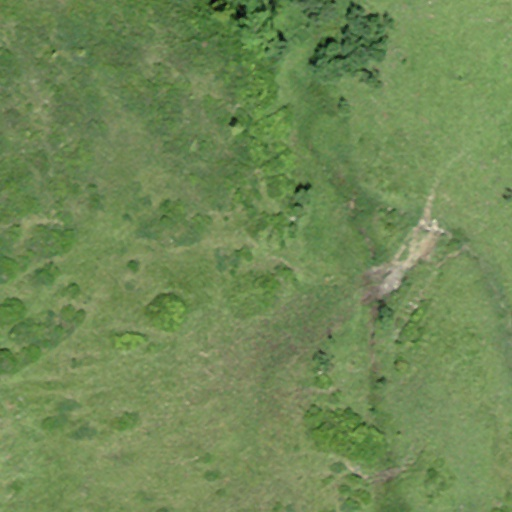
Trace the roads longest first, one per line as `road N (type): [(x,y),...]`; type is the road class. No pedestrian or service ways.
road 1 (track): [(511,35),(501,89),(511,158)]
road 2 (track): [(511,394),(484,464),(487,511)]
